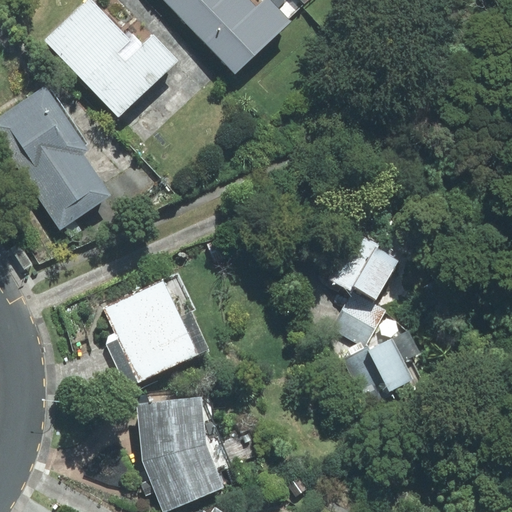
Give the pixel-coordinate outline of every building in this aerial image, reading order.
[(137,46),(95,0),(86,0),(40,42),(112,122),(173,67),(146,37),(137,46)] [(156,0),(227,79),(285,27),(260,0),(252,8),(244,0),(156,0)] [(83,155),(38,89),(0,115),(0,153),(55,234),(104,200),(76,160),(83,155)] [(330,334),(365,348),(380,309),(371,306),(386,264),(341,247),(326,285),(346,293),(330,334)] [(167,277),(98,309),(133,385),(202,353),(167,277)] [(376,390),(379,397),(407,381),(384,338),(339,363),(359,400),(376,390)] [(196,405),(130,409),(138,471),(158,511),(167,511),(217,487),(199,449),(196,405)]
